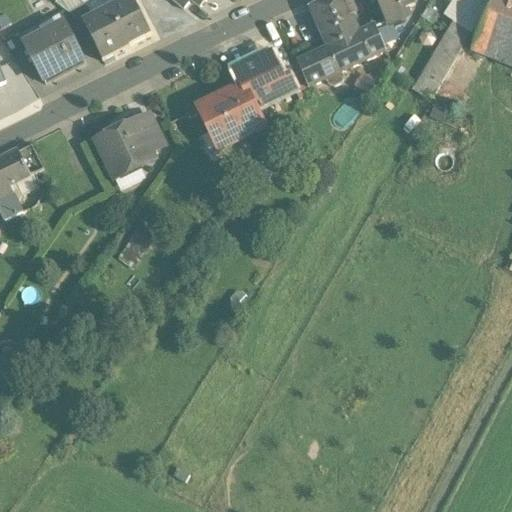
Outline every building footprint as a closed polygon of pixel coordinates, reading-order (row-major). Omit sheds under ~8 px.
[(86,0),(67,0),(60,4),(66,14),(71,17),(86,8),(86,9),(90,6),(86,0)] [(94,22),(84,28),(85,29),(91,40),(93,45),(119,31),(129,50),(151,38),(131,0),(123,0),(121,1),(106,9),(109,14),(94,22)] [(120,0),(102,0),(94,4),(90,6),(86,9),(94,22),(109,14),(106,9),(121,1),(120,0)] [(191,2),(188,0),(168,0),(183,12),(191,2)] [(188,0),(191,2),(199,9),(206,0),(188,0)] [(349,0),(334,0),(311,10),(329,51),(358,37),(351,19),(356,17),(349,0)] [(411,0),(374,0),(385,24),(386,27),(387,27),(408,18),(405,11),(415,7),(411,0)] [(453,0),(443,17),(454,24),(469,0),(453,0)] [(469,0),(454,24),(471,34),(490,0),(469,0)] [(511,0),(493,0),(483,25),(471,52),(511,69),(511,0)] [(86,8),(71,17),(84,28),(94,22),(86,9),(86,8)] [(454,24),(443,17),(428,8),(421,20),(446,36),(454,24)] [(71,17),(66,14),(59,18),(66,32),(68,31),(77,48),(91,40),(85,29),(84,28),(71,17)] [(385,24),(375,29),(385,54),(397,49),(387,27),(386,27),(385,24)] [(471,34),(454,24),(446,36),(446,37),(412,92),(430,103),(471,34)] [(329,51),(298,66),(308,90),(385,54),(375,29),(329,51)] [(66,32),(45,43),(43,38),(23,48),(35,70),(36,69),(44,84),(84,62),(77,48),(68,31),(66,32)] [(119,31),(93,45),(103,63),(129,50),(119,31)] [(281,78),(271,58),(236,75),(243,89),(199,111),(216,148),(248,132),(251,137),(264,131),(252,105),(260,101),(264,107),(294,92),(287,76),(281,78)] [(152,118),(136,126),(151,155),(166,147),(152,118)] [(136,126),(136,125),(96,144),(114,180),(153,160),(151,155),(136,126)] [(32,149),(18,156),(30,180),(44,174),(32,149)] [(18,156),(0,164),(0,212),(6,224),(22,216),(10,190),(30,180),(18,156)] [(150,253),(136,243),(118,270),(132,279),(150,253)] [(26,369),(5,355),(0,362),(0,381),(13,389),(26,369)]
